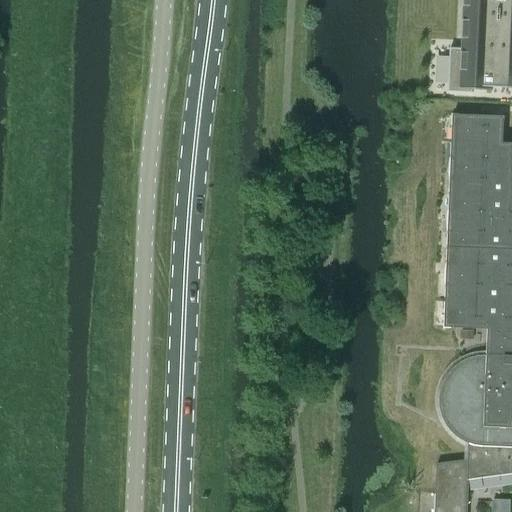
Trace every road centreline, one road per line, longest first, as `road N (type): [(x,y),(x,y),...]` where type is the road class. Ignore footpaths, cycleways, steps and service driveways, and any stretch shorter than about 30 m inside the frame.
road 1 (primary): [(174,511),(191,189),(212,0)]
road 2 (unclassified): [(161,0),(132,511)]
